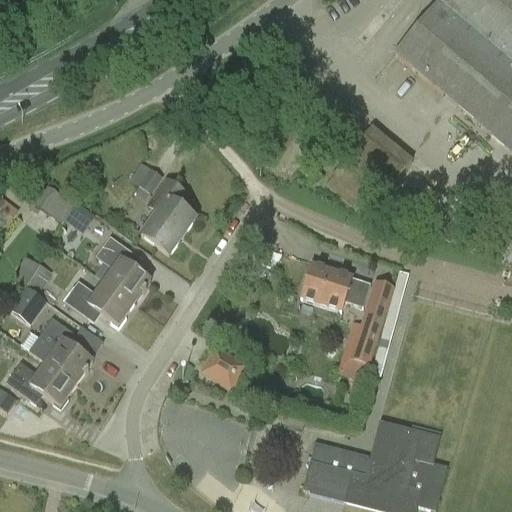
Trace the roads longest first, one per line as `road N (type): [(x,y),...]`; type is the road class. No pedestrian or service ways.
road 1 (residential): [(143,496),(132,414),(262,198),(161,86)]
road 2 (primary): [(0,113),(151,42),(205,0)]
road 3 (unclassified): [(0,156),(96,123),(161,86)]
road 4 (unclassified): [(161,86),(285,0)]
road 5 (tertiary): [(143,496),(0,459)]
